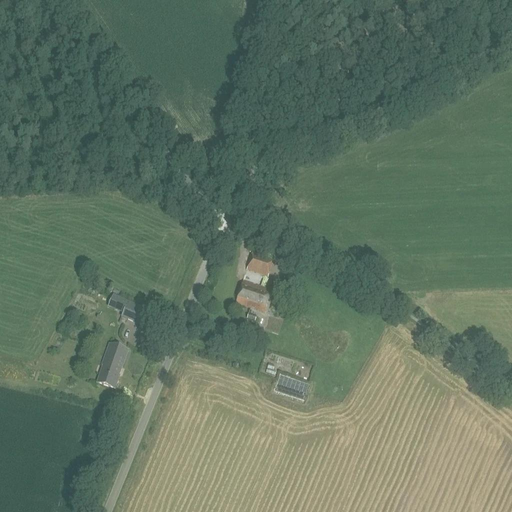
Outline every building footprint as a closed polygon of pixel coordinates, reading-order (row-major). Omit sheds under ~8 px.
[(253,254),(248,271),(269,278),(274,261),(253,254)] [(272,292),(244,283),(236,305),(264,314),(272,292)] [(128,320),(135,305),(113,295),(108,306),(123,313),(122,317),(128,320)] [(140,308),(133,322),(145,328),(152,313),(140,308)] [(103,386),(109,388),(114,390),(119,377),(117,377),(120,368),(122,369),(128,352),(110,346),(103,366),(106,367),(104,375),(101,374),(98,384),(103,386)]
